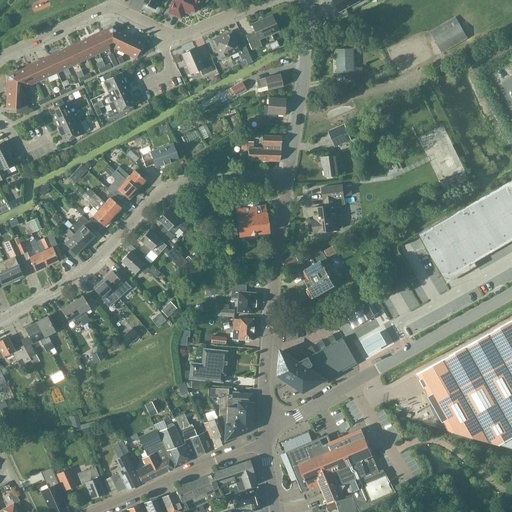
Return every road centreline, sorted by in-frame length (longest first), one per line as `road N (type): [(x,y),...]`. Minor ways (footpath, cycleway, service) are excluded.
road 1 (residential): [(0,318),(72,278),(169,186),(287,175)]
road 2 (tertiary): [(266,428),(511,292)]
road 3 (tertiary): [(266,428),(264,379),(287,175)]
road 4 (residential): [(266,441),(89,511)]
road 5 (residential): [(0,59),(111,7),(166,33)]
road 6 (tertiary): [(287,175),(312,0)]
